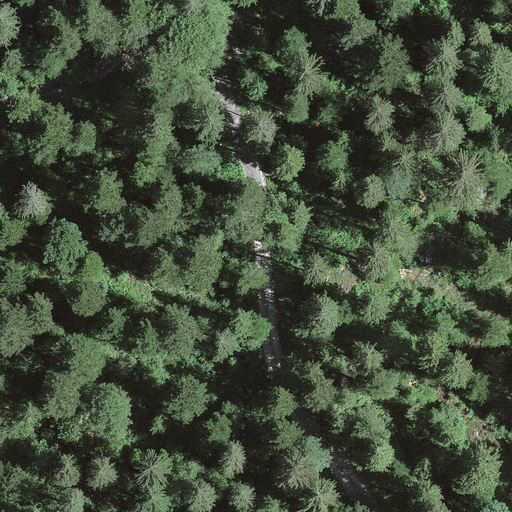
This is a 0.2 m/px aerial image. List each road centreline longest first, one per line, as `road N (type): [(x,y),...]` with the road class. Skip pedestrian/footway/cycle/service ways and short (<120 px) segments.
road 1 (unclassified): [(196,0),(261,199),(281,379),(371,511)]
road 2 (track): [(219,66),(132,58),(0,103)]
